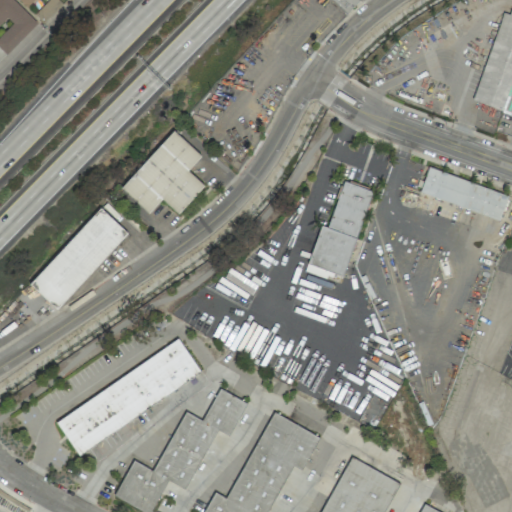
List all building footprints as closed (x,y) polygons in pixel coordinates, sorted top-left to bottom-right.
[(0,0),(0,49),(5,54),(36,24),(12,0),(0,0)] [(43,22),(61,4),(57,0),(49,0),(35,14),(43,22)] [(331,0),(346,14),(358,0),(331,0)] [(511,0),(511,63),(498,104),(470,94),(500,8),(508,11),(511,0)] [(203,186),(187,171),(200,156),(172,130),(120,188),(148,213),(161,199),(177,214),(203,186)] [(508,195),(427,167),(419,193),(499,220),(508,195)] [(343,181),(372,192),(342,277),(333,274),(332,278),(326,276),(325,279),(304,271),(321,226),(327,227),(343,181)] [(57,310),(127,233),(99,207),(29,284),(57,310)] [(53,418),(75,453),(202,376),(180,341),(53,418)] [(245,402),(218,389),(202,420),(183,411),(154,471),(131,460),(113,497),(143,511),(151,511),(166,480),(186,490),(215,430),(229,436),(245,402)] [(202,511),(267,511),(290,465),(301,471),(319,435),(270,411),(227,499),(212,491),(202,511)] [(384,511),(399,482),(347,456),(319,511),(367,511),(369,510),(373,511),(384,511)] [(439,511),(421,503),(416,511),(439,511)]
